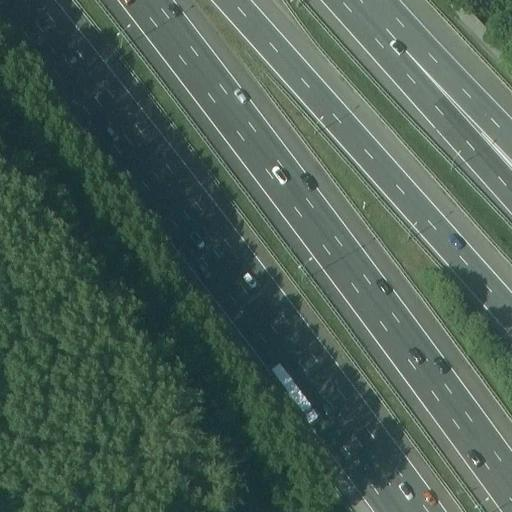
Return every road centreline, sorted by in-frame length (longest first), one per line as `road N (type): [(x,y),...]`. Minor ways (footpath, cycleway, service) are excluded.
road 1 (motorway): [(16,0),(408,511)]
road 2 (motorway): [(511,483),(140,0)]
road 3 (motorway): [(511,318),(229,0)]
road 4 (motorway): [(511,193),(386,32)]
road 5 (motorway): [(511,150),(386,32)]
